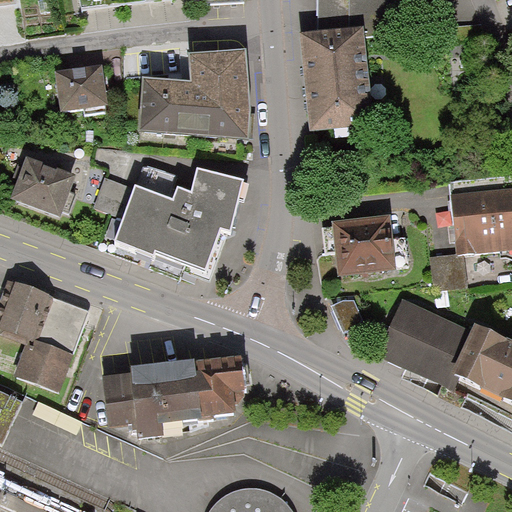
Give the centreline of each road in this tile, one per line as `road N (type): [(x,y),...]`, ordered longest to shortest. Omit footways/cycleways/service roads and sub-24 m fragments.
road 1 (residential): [(269,21),(283,216),(247,338)]
road 2 (secondary): [(511,466),(247,338)]
road 3 (residential): [(0,55),(269,21)]
road 4 (secondary): [(247,338),(0,245)]
